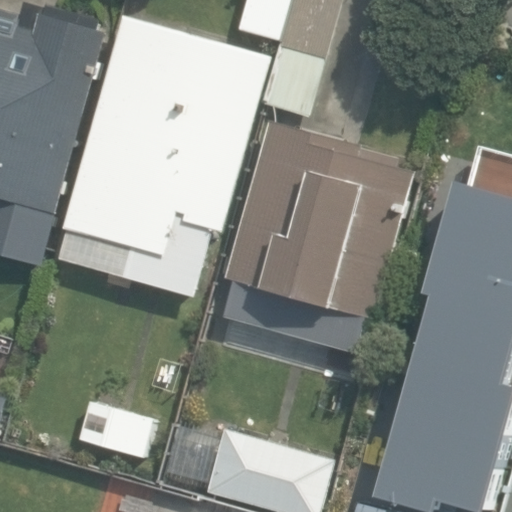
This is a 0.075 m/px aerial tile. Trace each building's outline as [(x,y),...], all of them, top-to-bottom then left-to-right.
[(27,15),(0,8),(0,253),(49,267),(113,33),(103,31),(106,21),(31,0),(27,15)] [(59,253),(198,294),(219,223),(229,226),(266,98),(311,111),(343,0),(250,0),(244,22),(285,34),(279,54),(131,10),(59,253)] [(235,276),(382,317),(423,172),(406,167),(408,158),(278,122),(235,276)] [(511,150),(485,143),(474,182),(462,179),(431,290),(439,292),(383,493),(443,509),(446,496),(494,510),(511,446),(511,150)] [(0,421),(6,423),(16,388),(0,383),(0,421)] [(84,435),(151,452),(160,413),(93,396),(84,435)] [(211,485),(308,511),(321,511),(338,453),(229,422),(226,433),(183,421),(171,463),(214,475),(211,485)]
